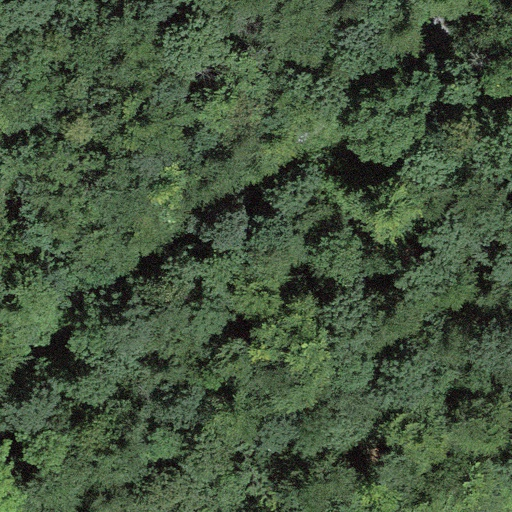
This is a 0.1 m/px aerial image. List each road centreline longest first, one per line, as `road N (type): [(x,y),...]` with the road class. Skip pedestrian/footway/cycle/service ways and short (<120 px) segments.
road 1 (track): [(0,365),(188,199),(468,0)]
road 2 (track): [(511,450),(359,511)]
